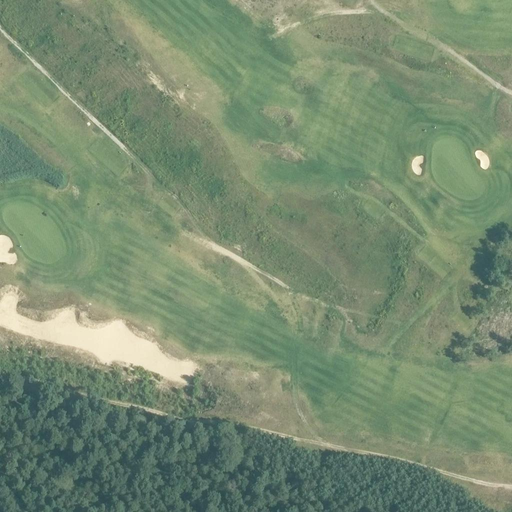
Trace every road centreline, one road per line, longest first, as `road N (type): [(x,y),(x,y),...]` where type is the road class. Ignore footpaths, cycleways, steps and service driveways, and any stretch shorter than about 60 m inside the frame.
road 1 (track): [(332,446),(306,424),(293,392),(300,318),(289,289),(207,236),(188,207),(0,25)]
road 2 (track): [(0,368),(150,410),(511,488)]
road 3 (track): [(511,95),(369,0)]
